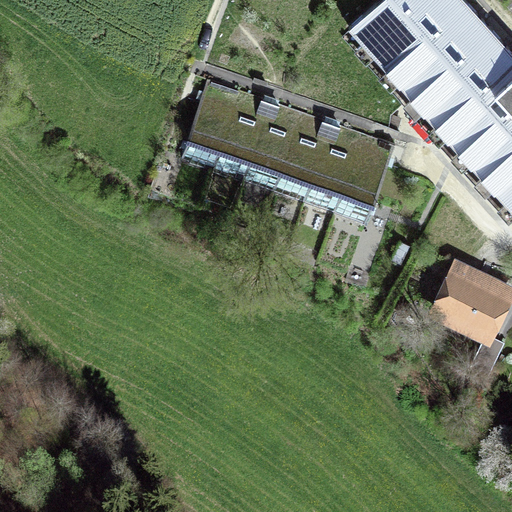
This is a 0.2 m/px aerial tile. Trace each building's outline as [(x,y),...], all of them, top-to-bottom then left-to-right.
[(511,50),(466,0),(377,0),(349,26),(511,206),(511,50)] [(181,159),(212,169),(240,89),(208,78),(188,136),(189,137),(181,159)] [(212,169),(243,180),(271,100),(240,89),(212,169)] [(243,180),(273,190),(301,111),(271,100),(243,180)] [(273,190),(304,201),(331,121),(301,111),(273,190)] [(304,201),(334,212),(362,132),(331,121),(304,201)] [(394,143),(362,132),(334,212),(365,222),(372,201),(374,201),(394,143)] [(507,290),(456,265),(435,308),(486,333),(507,290)]
